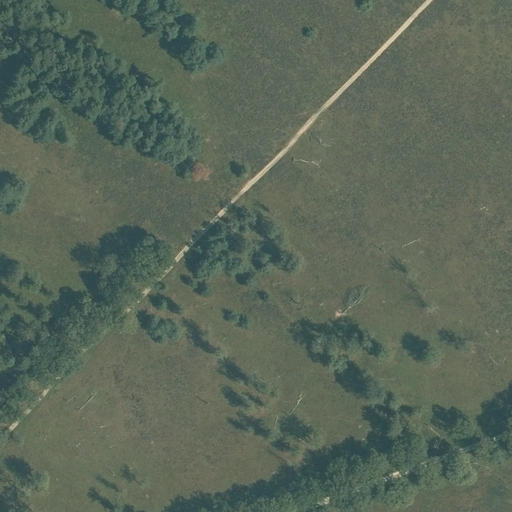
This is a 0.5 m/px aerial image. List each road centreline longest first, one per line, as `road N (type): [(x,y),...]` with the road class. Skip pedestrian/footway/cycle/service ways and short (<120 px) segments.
road 1 (track): [(433,0),(0,437)]
road 2 (unknown): [(211,511),(511,402)]
road 3 (track): [(511,432),(295,511)]
